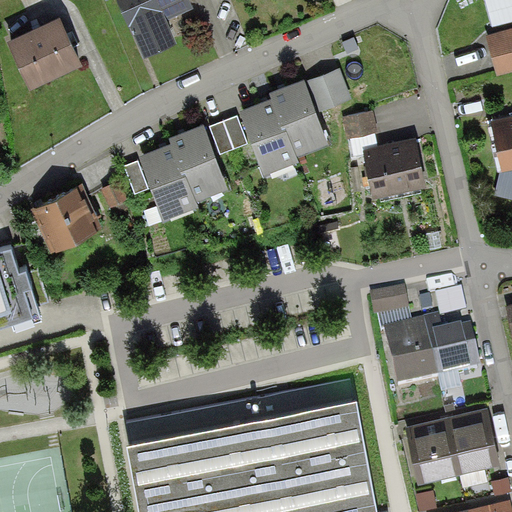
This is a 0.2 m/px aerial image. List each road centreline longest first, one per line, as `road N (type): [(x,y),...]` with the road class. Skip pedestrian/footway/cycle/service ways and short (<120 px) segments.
road 1 (residential): [(0,199),(131,119),(407,0)]
road 2 (residential): [(471,256),(408,0)]
road 3 (residential): [(511,430),(471,256)]
road 4 (residential): [(366,346),(403,511)]
